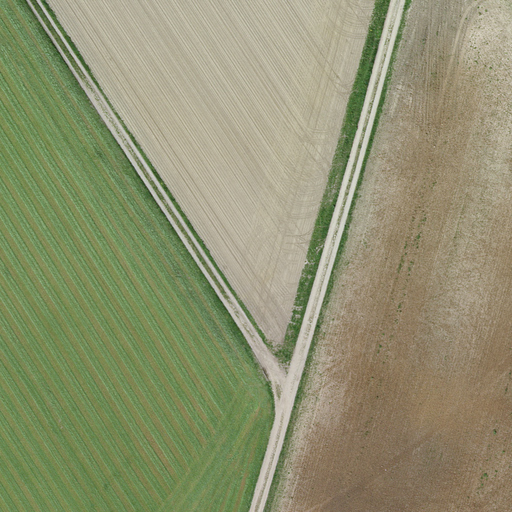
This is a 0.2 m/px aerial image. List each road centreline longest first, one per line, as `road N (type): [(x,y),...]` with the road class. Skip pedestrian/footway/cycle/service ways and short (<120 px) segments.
road 1 (track): [(395,0),(252,511)]
road 2 (track): [(288,391),(30,0)]
